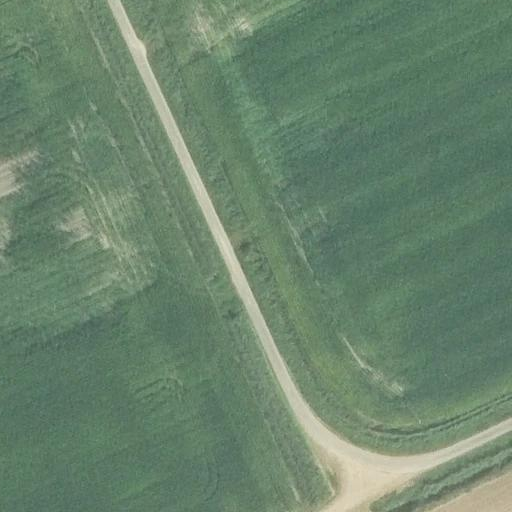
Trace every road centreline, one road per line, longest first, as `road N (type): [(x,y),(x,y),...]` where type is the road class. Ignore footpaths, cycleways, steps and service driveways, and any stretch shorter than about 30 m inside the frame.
road 1 (unclassified): [(347,488),(112,0)]
road 2 (unclassified): [(347,488),(511,414)]
